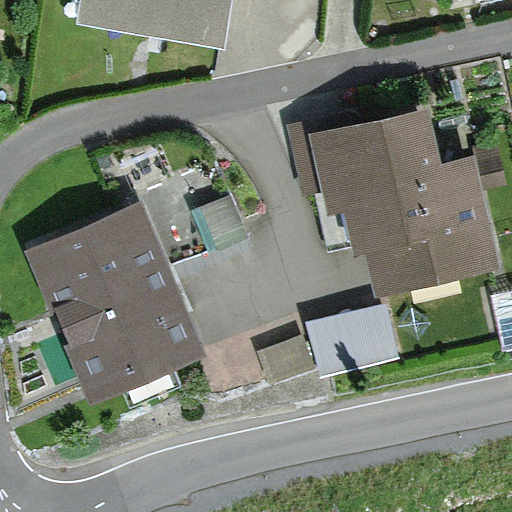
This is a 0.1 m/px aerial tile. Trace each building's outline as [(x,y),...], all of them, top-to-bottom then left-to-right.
[(153,0),(83,0),(80,18),(148,30),(153,0)] [(223,0),(153,0),(148,30),(216,42),(223,0)] [(398,164),(388,111),(277,133),(292,205),(328,198),(345,283),(455,261),(434,157),(398,164)] [(167,347),(117,203),(10,241),(59,384),(167,347)] [(511,294),(497,296),(504,348),(511,347),(511,294)] [(310,324),(325,383),(406,363),(391,304),(310,324)]
